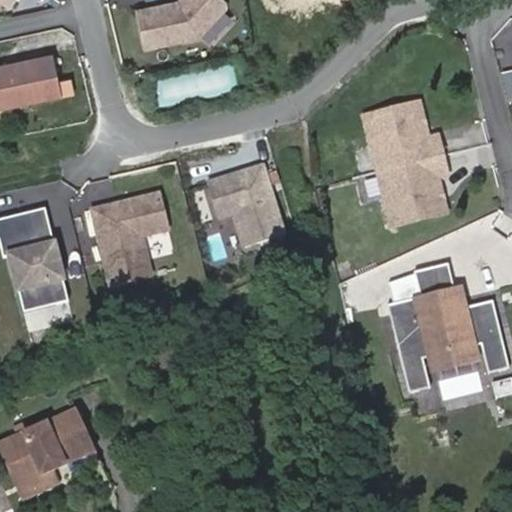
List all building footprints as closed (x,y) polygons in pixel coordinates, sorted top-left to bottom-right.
[(30,0),(0,0),(0,19),(12,28),(30,0)] [(141,31),(149,68),(203,57),(229,28),(229,19),(210,2),(201,2),(183,22),(141,31)] [(238,66),(158,73),(160,101),(241,93),(238,66)] [(509,99),(511,98),(511,68),(502,71),(509,99)] [(0,94),(0,129),(61,117),(53,83),(0,94)] [(93,132),(89,117),(77,120),(81,135),(93,132)] [(459,204),(449,167),(438,170),(428,134),(375,150),(405,258),(459,242),(449,207),(459,204)] [(237,238),(245,274),(284,266),(269,196),(213,207),(220,242),(237,238)] [(112,226),(93,230),(110,310),(153,301),(145,261),(172,255),(164,216),(130,223),(126,230),(114,232),(112,226)] [(130,223),(112,226),(114,232),(126,230),(130,223)] [(11,276),(23,333),(68,324),(48,229),(0,239),(0,254),(5,277),(11,276)] [(439,290),(438,283),(451,282),(450,265),(413,268),(414,291),(439,290)] [(505,406),(511,403),(511,343),(509,333),(477,341),(465,295),(431,304),(437,330),(405,338),(426,425),(447,420),(443,402),(451,388),(487,379),(501,388),(505,406)] [(85,471),(66,431),(0,463),(0,491),(8,508),(44,491),(55,485),(50,476),(64,469),(69,479),(85,471)] [(50,476),(55,485),(69,479),(64,469),(50,476)] [(44,491),(8,508),(9,511),(28,511),(50,502),(44,491)]
